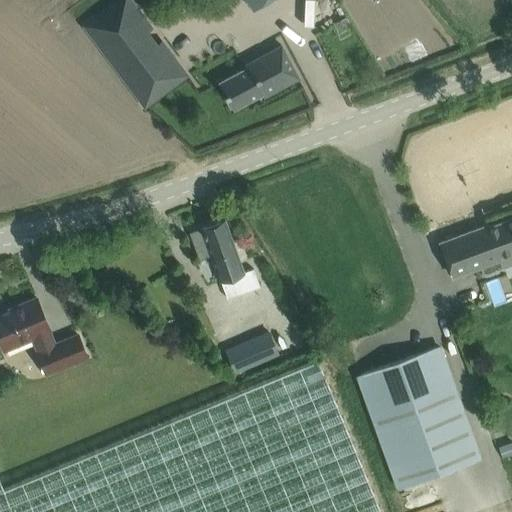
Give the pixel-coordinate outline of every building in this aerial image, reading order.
[(130,0),(118,0),(84,26),(144,106),(172,85),(160,69),(174,59),(161,41),(155,45),(145,32),(151,28),(130,0)] [(265,0),(246,0),(253,9),(265,0)] [(247,67),(219,82),(233,108),(262,93),(262,94),(297,76),(285,53),(249,73),(247,67)] [(441,241),(440,241),(453,277),(454,276),(499,259),(499,260),(500,260),(499,257),(511,252),(511,218),(487,227),(486,225),(485,225),(441,241)] [(220,282),(228,305),(252,297),(224,220),(189,232),(199,260),(211,255),(220,282)] [(16,309),(0,315),(0,341),(7,357),(4,349),(32,338),(38,351),(37,351),(46,373),(86,356),(77,334),(54,344),(48,331),(50,330),(36,298),(15,307),(16,309)] [(435,346),(359,374),(401,488),(477,460),(435,346)] [(0,511),(380,511),(317,358),(3,488),(0,480),(0,511)]
